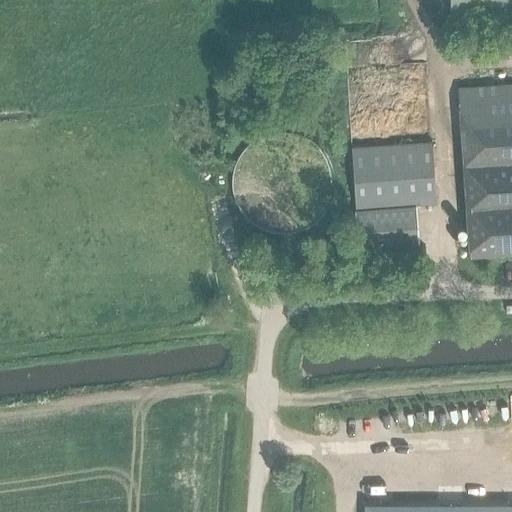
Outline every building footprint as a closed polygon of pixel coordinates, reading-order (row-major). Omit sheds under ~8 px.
[(511,0),(448,0),(449,13),(511,12),(511,0)] [(511,84),(458,88),(470,256),(511,253),(511,84)] [(436,203),(432,142),(351,148),(355,209),(436,203)] [(419,246),(416,205),(355,210),(358,251),(419,246)] [(511,511),(511,502),(364,503),(364,511),(511,511)]
